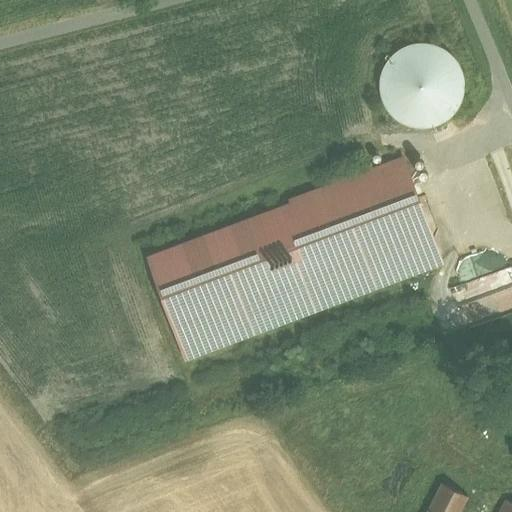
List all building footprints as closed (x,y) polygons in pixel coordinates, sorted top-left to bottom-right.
[(384,102),(391,115),(402,125),(416,131),(431,131),(445,127),(457,118),(465,105),(469,91),(467,76),(460,63),(450,52),(438,47),(424,45),(411,47),(399,53),(390,62),(384,74),(382,87),(384,102)] [(405,162),(150,257),(187,357),(442,262),(405,162)] [(511,264),(451,284),(464,327),(511,311),(511,264)] [(511,390),(498,418),(511,425),(511,390)] [(460,511),(468,496),(442,483),(428,511),(460,511)] [(511,511),(511,505),(506,503),(502,511),(511,511)]
